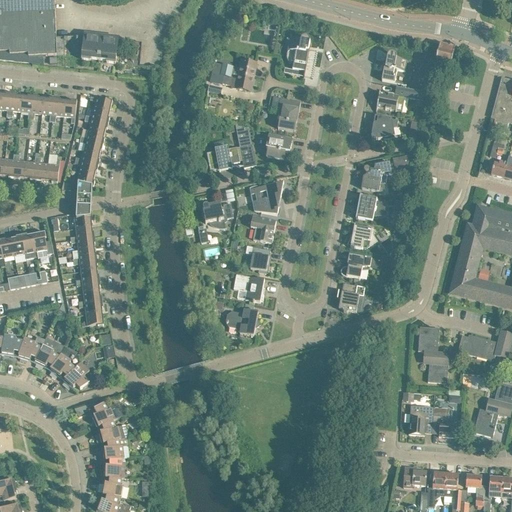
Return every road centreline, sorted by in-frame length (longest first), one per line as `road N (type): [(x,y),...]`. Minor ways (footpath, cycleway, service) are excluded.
road 1 (residential): [(135,387),(115,251),(130,93),(117,84),(0,72)]
road 2 (residential): [(362,90),(350,67),(332,69),(323,84),(284,288),(302,307)]
road 3 (residential): [(296,345),(409,308),(428,281),(464,180)]
road 4 (residential): [(302,307),(324,293),(362,90)]
road 5 (residential): [(135,387),(296,345)]
road 6 (tertiary): [(462,33),(303,0)]
road 7 (residential): [(464,180),(501,49)]
road 8 (residential): [(511,464),(388,456)]
